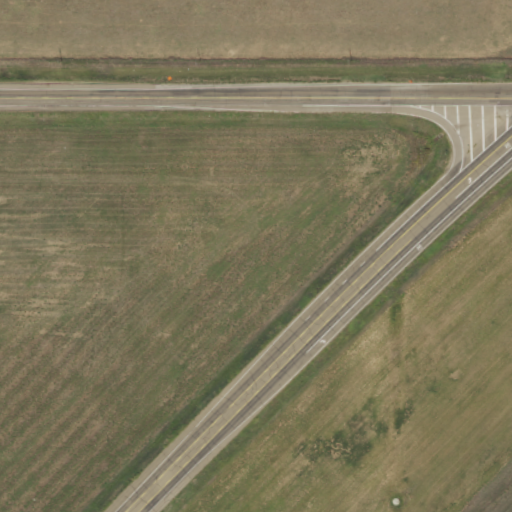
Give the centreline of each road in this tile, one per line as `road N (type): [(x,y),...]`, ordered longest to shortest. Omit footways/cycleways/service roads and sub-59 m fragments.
road 1 (primary): [(129,511),(511,138)]
road 2 (tertiary): [(511,97),(0,98)]
road 3 (primary): [(321,98),(442,124),(457,160),(439,207)]
